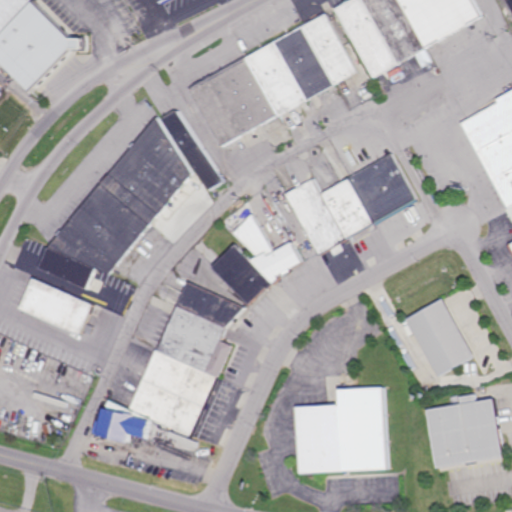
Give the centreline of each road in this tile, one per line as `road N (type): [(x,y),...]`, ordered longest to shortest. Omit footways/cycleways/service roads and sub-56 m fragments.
road 1 (residential): [(68,475),(160,278),(230,201),(308,146),(384,116),(456,231)]
road 2 (residential): [(211,511),(273,367),(298,329),(329,302),(456,231)]
road 3 (residential): [(0,264),(51,171),(117,95),(119,73)]
road 4 (residential): [(0,456),(211,511)]
road 5 (residential): [(119,73),(87,85),(0,193)]
road 6 (residential): [(119,73),(259,0)]
